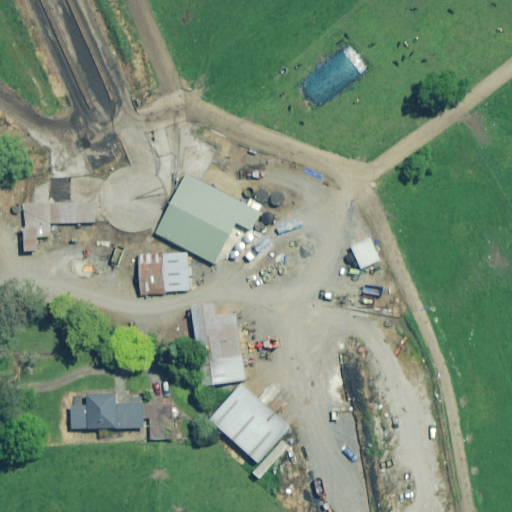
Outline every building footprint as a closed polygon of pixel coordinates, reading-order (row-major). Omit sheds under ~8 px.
[(187,173),(154,233),(213,265),(236,223),(251,231),(265,207),(251,199),(247,206),(187,173)] [(286,199),(274,194),(270,205),(282,210),(286,199)] [(96,202),(24,204),(25,252),(38,252),(38,238),(52,238),(52,223),(96,223),(96,202)] [(371,238),(352,247),(362,270),(381,262),(371,238)] [(168,252),(138,253),(141,297),(166,295),(165,292),(190,291),(188,254),(168,255),(168,252)] [(193,307),(202,386),(246,380),(238,312),(217,315),(215,304),(193,307)] [(243,385),(211,421),(260,465),(282,440),(293,428),(244,384),(243,385)] [(144,419),(144,403),(117,403),(117,394),(88,394),(88,398),(73,398),(73,429),(145,429),(144,419)] [(144,403),(144,419),(150,419),(150,439),(173,439),(173,403),(144,403)]
